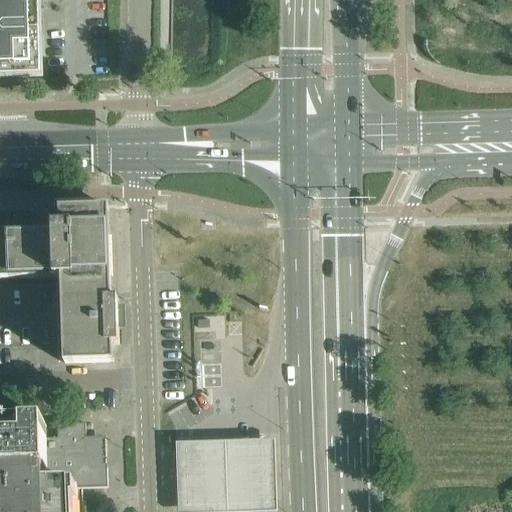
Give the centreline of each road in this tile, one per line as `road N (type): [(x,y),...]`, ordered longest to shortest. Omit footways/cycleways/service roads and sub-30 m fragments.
road 1 (secondary): [(294,214),(304,511)]
road 2 (unclassified): [(147,385),(141,151)]
road 3 (secondary): [(352,343),(437,160)]
road 4 (secondary): [(352,343),(349,161)]
road 5 (secondary): [(356,511),(352,343)]
road 6 (unclassified): [(511,125),(348,130)]
road 7 (tertiary): [(293,130),(141,151)]
road 8 (residential): [(141,151),(142,0)]
road 9 (residential): [(147,385),(0,387)]
road 10 (tertiary): [(0,153),(141,151)]
road 11 (secondary): [(348,130),(343,0)]
road 12 (secondary): [(296,0),(293,130)]
road 13 (unclassified): [(150,511),(147,385)]
